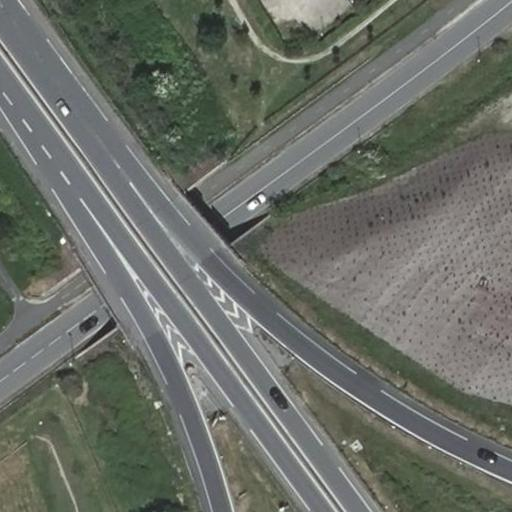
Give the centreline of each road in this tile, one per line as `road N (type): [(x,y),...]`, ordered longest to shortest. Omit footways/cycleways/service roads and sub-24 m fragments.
road 1 (motorway): [(511,463),(470,450),(300,343),(228,280),(0,2)]
road 2 (residential): [(0,385),(511,0)]
road 3 (motorway): [(361,511),(0,8)]
road 4 (motorway): [(0,80),(324,511)]
road 5 (motorway): [(0,94),(160,342),(200,432),(223,511)]
